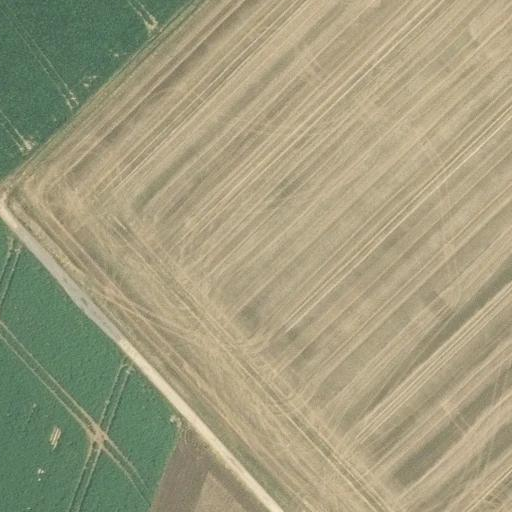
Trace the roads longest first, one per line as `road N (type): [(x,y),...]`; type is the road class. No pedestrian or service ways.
road 1 (track): [(273,511),(0,214)]
road 2 (track): [(0,198),(204,0)]
